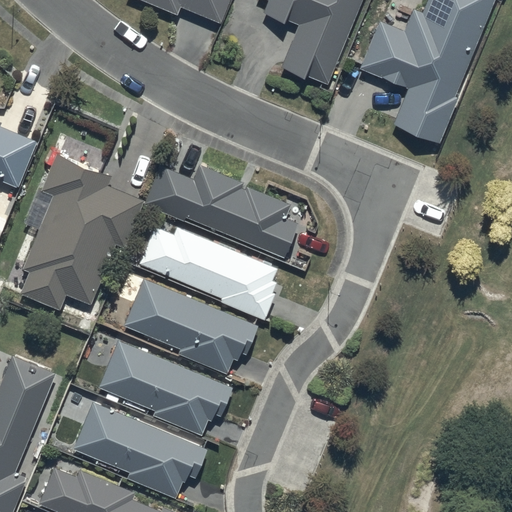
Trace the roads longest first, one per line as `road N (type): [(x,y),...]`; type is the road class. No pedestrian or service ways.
road 1 (residential): [(359,281),(375,239),(376,203),(360,175),(146,68),(55,0)]
road 2 (residential): [(249,511),(253,470),(287,380),(329,334),(359,281)]
